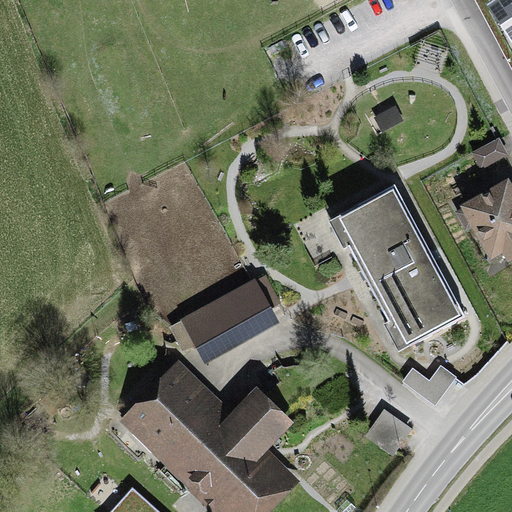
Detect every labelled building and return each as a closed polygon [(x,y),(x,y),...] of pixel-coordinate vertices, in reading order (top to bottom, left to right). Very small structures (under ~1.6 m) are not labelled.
[(511,0),(506,0),(494,8),(511,34),(511,0)] [(473,153),(482,168),(506,155),(497,139),(473,153)] [(389,323),(395,319),(410,347),(465,318),(395,186),(340,216),(355,243),(348,247),(389,323)] [(510,253),(511,252),(511,194),(507,186),(458,213),(466,229),(475,224),(492,255),(507,247),(510,253)] [(279,305),(265,277),(186,319),(201,347),(279,305)] [(444,395),(456,379),(441,368),(429,384),(413,371),(403,384),(420,397),(435,408),(444,395)] [(131,415),(187,470),(227,428),(171,373),(131,415)] [(54,392),(43,402),(52,413),(63,403),(54,392)] [(258,458),(280,436),(284,440),(293,431),(257,397),(227,428),(187,470),(230,511),(248,511),(280,480),(258,458)] [(409,432),(385,414),(368,437),(393,455),(409,432)] [(154,511),(135,495),(119,511),(154,511)]
